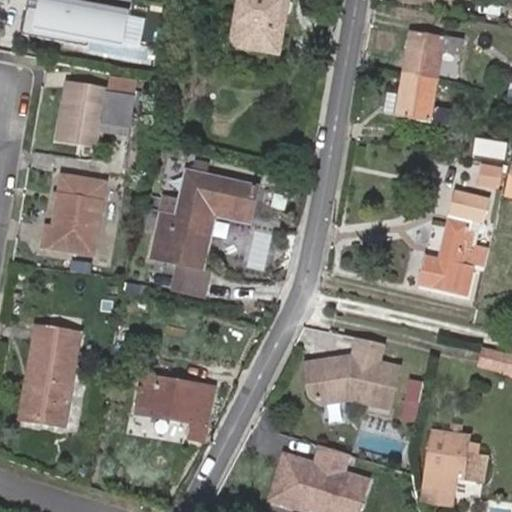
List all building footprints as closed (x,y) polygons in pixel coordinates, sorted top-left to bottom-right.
[(242,46),(279,54),(289,0),(243,0),(236,40),(242,46)] [(24,8),(19,36),(114,53),(121,17),(42,2),(41,11),(24,8)] [(413,32),(405,74),(438,80),(443,51),(461,54),(463,40),(413,32)] [(438,80),(405,74),(401,102),(389,100),(386,116),(399,118),(449,126),(451,111),(433,108),(438,80)] [(109,88),(65,81),(55,143),(99,150),(109,88)] [(138,85),(112,81),(110,96),(136,99),(138,85)] [(136,99),(110,96),(105,127),(131,131),(136,99)] [(131,131),(105,127),(104,134),(131,138),(131,131)] [(483,136),(479,158),(498,160),(501,140),(483,136)] [(196,161),(194,173),(209,176),(210,164),(196,161)] [(501,169),(483,166),(480,183),(498,187),(501,169)] [(256,196),(258,187),(209,176),(194,173),(191,172),(184,199),(170,196),(155,259),(180,264),(197,267),(210,206),(250,214),(253,196),(256,196)] [(95,257),(108,186),(67,179),(59,228),(53,227),(49,248),(95,257)] [(488,201),(455,192),(449,213),(481,223),(488,201)] [(197,267),(208,269),(219,218),(247,225),(250,214),(210,206),(197,267)] [(474,265),(488,268),(492,250),(475,246),(473,245),(472,251),(465,250),(469,233),(471,226),(449,221),(447,228),(438,261),(428,258),(421,285),(468,296),(475,270),(473,269),(474,265)] [(478,235),(469,233),(465,250),(472,251),(473,245),(475,246),(478,235)] [(197,267),(180,264),(174,289),(207,296),(212,271),(208,269),(197,267)] [(27,422),(64,428),(79,337),(36,330),(27,384),(33,385),(27,422)] [(380,363),(385,343),(358,337),(354,357),(309,362),(313,394),(323,402),(350,398),(390,407),(400,367),(380,363)] [(502,369),(505,354),(484,348),(480,363),(502,369)] [(511,355),(505,354),(502,369),(511,371),(511,355)] [(216,387),(144,376),(138,415),(193,423),(191,440),(208,443),(216,387)] [(20,421),(27,422),(33,385),(27,384),(20,421)] [(431,473),(448,475),(458,477),(464,478),(483,480),(487,454),(468,452),(470,437),(436,433),(431,473)] [(304,459),(285,454),(271,497),(311,510),(312,507),(327,511),(355,511),(366,479),(342,472),(348,452),(322,444),(316,463),(315,463),(313,468),(305,465),(304,459)] [(444,503),(448,475),(431,473),(428,472),(424,500),(444,503)] [(458,477),(448,475),(444,503),(454,504),(458,477)]
